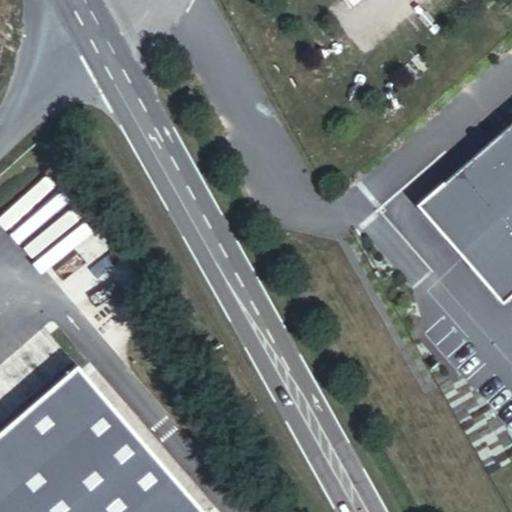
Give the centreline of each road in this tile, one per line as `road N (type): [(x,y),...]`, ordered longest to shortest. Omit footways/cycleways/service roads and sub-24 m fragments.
road 1 (secondary): [(101,44),(360,511)]
road 2 (unknown): [(196,0),(301,187),(347,211)]
road 3 (unknown): [(347,211),(410,250),(511,370)]
road 4 (unknown): [(347,211),(511,65)]
road 5 (tertiary): [(101,44),(0,135)]
